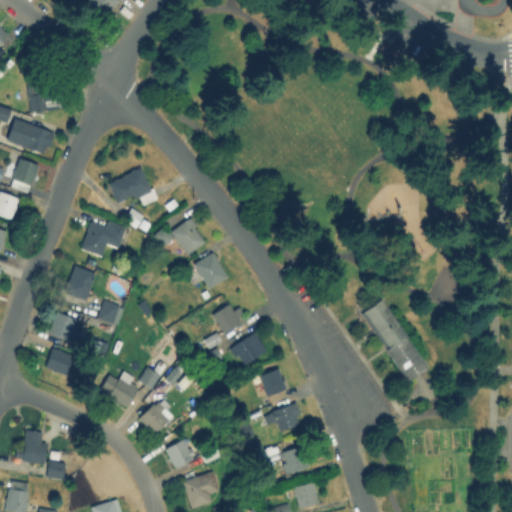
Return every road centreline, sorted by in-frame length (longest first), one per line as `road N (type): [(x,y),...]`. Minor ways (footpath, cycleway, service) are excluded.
road 1 (residential): [(364,511),(303,350),(234,230),(109,78),(13,0)]
road 2 (residential): [(0,374),(89,123),(157,0)]
road 3 (residential): [(152,511),(123,452),(94,427),(0,387)]
road 4 (residential): [(511,58),(445,37),(383,0)]
